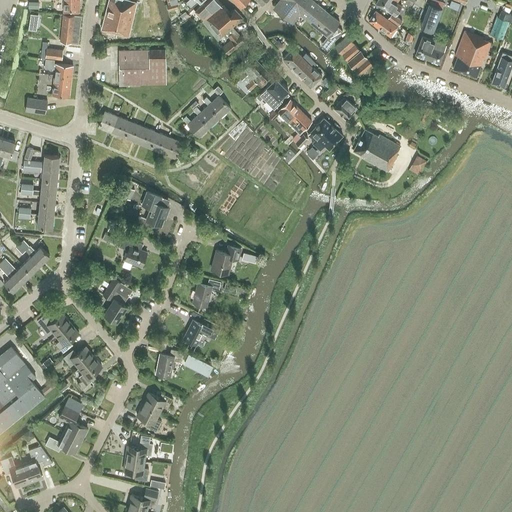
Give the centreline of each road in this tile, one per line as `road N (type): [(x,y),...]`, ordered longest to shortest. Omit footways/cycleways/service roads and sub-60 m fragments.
road 1 (residential): [(334,171),(349,131),(250,21)]
road 2 (unclassified): [(511,103),(406,63),(349,12)]
road 3 (residential): [(120,356),(158,311),(194,223)]
road 4 (residential): [(79,141),(94,0)]
road 5 (residential): [(78,482),(131,382),(120,356)]
road 6 (residential): [(58,278),(67,265),(79,141)]
